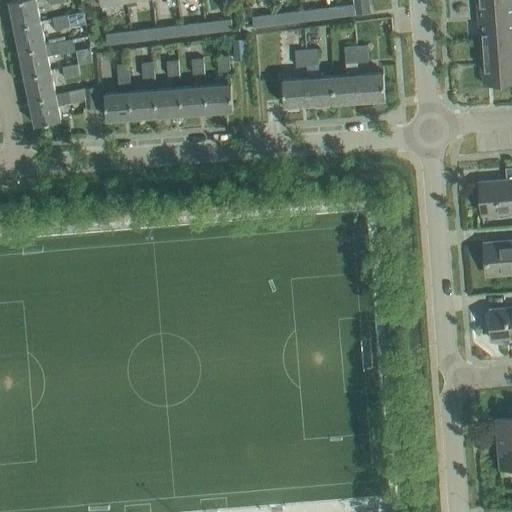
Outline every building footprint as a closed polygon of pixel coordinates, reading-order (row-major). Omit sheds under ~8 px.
[(15,26),(40,20),(36,0),(11,0),(9,0),(15,26)] [(100,0),(102,5),(103,11),(114,9),(113,3),(126,1),(127,1),(126,0),(100,0)] [(368,0),(352,0),(353,4),(355,14),(370,13),(368,0)] [(511,0),(476,0),(478,19),(511,16),(511,0)] [(329,17),(355,14),(353,4),(327,7),(329,17)] [(304,21),(329,17),(327,7),(302,10),(304,21)] [(279,24),(304,21),(302,10),(277,13),(279,24)] [(253,27),(279,24),(277,13),(252,16),(253,27)] [(55,29),(70,26),(68,15),(52,18),(55,29)] [(480,41),(511,38),(511,16),(478,19),(480,41)] [(206,21),(208,32),(232,29),(231,19),(206,21)] [(40,20),(15,26),(20,50),(45,45),(45,44),(40,20)] [(356,40),(381,37),(379,20),(354,22),(356,40)] [(184,35),(208,32),(206,21),(182,24),(184,35)] [(159,38),(184,35),(182,24),(157,27),(159,38)] [(133,41),(159,38),(157,27),(131,30),(133,41)] [(108,44),(133,41),(131,30),(107,33),(108,44)] [(481,64),(511,61),(511,38),(480,41),(481,64)] [(57,42),(60,54),(75,51),(72,39),(57,42)] [(234,60),(248,59),(246,39),(232,40),(234,60)] [(60,54),(57,42),(45,44),(45,45),(20,50),(25,75),(51,70),(48,56),(60,54)] [(357,63),(369,62),(367,45),(356,46),(357,63)] [(345,47),(346,64),(357,63),(356,46),(345,47)] [(317,49),(306,50),(307,66),(319,65),(317,49)] [(296,67),(307,66),(306,50),(295,51),(296,67)] [(218,72),(230,71),(229,55),(217,56),(218,72)] [(193,74),(205,73),(203,57),(192,59),(193,74)] [(168,76),(179,75),(178,59),(167,60),(168,76)] [(142,78),(155,77),(154,61),(142,62),(142,78)] [(511,61),(481,64),(483,85),(511,82),(511,61)] [(383,72),(369,73),(369,62),(357,63),(360,100),(385,98),(383,72)] [(118,80),(130,79),(129,63),(117,64),(118,80)] [(357,63),(346,64),(347,75),(333,76),(335,102),(360,100),(357,63)] [(65,78),(80,75),(77,64),(62,67),(65,78)] [(319,65),(307,66),(308,77),(310,104),(335,102),(333,76),(320,77),(319,65)] [(56,94),(51,70),(25,75),(30,99),(56,94)] [(310,104),(308,77),(282,79),(284,106),(310,104)] [(130,79),(118,80),(119,92),(105,93),(107,119),(132,117),(130,91),(131,91),(130,79)] [(231,83),(205,85),(207,111),(233,109),(231,83)] [(182,113),(207,111),(205,85),(180,87),(182,113)] [(85,88),(85,100),(86,109),(96,108),(95,87),(85,88)] [(182,113),(180,87),(155,89),(157,115),(182,113)] [(58,106),(85,100),(83,88),(56,94),(58,106)] [(157,115),(155,89),(131,91),(130,91),(132,117),(157,115)] [(58,106),(56,94),(30,99),(35,125),(61,119),(58,106)] [(482,214),(511,211),(511,167),(505,168),(506,180),(479,182),(482,214)] [(487,275),(511,272),(511,240),(484,243),(487,275)] [(492,341),(511,339),(511,306),(490,309),(492,341)] [(511,416),(497,418),(501,468),(511,467),(511,416)]
